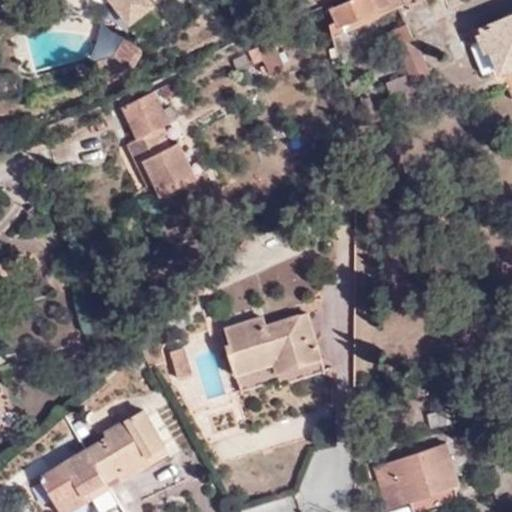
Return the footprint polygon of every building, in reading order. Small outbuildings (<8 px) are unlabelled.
[(114,0),(129,19),(152,2),(150,0),(114,0)] [(334,19),(329,22),(332,37),(380,17),(377,11),(402,0),(403,0),(406,4),(413,0),(348,0),(330,8),(334,19)] [(511,14),(466,35),(482,74),(497,69),(500,73),(511,67),(511,14)] [(409,72),(412,82),(431,73),(406,23),(390,31),(409,72)] [(98,60),(104,74),(133,65),(141,50),(139,45),(124,37),(114,54),(98,60)] [(284,62),(273,37),(249,50),(255,63),(263,58),(268,70),(284,62)] [(393,109),(412,82),(409,72),(384,84),(393,109)] [(166,98),(182,90),(176,79),(161,87),(166,98)] [(160,193),(196,177),(178,141),(170,145),(161,127),(177,119),(170,104),(163,107),(154,90),(122,105),(138,137),(127,142),(147,185),(156,182),(160,193)] [(277,370),(323,356),(309,311),(267,324),(263,314),(226,326),(232,341),(227,343),(237,373),(274,361),(277,370)] [(178,378),(190,374),(182,347),(170,351),(178,378)] [(326,368),(323,356),(277,370),(274,361),(237,373),(242,389),(278,377),(280,383),(326,368)] [(169,450),(145,408),(125,420),(127,424),(40,475),(60,511),(64,511),(110,486),(106,479),(117,472),(121,478),(169,450)] [(460,481),(446,440),(373,466),(387,506),(409,499),(413,511),(420,511),(459,499),(454,483),(460,481)]
